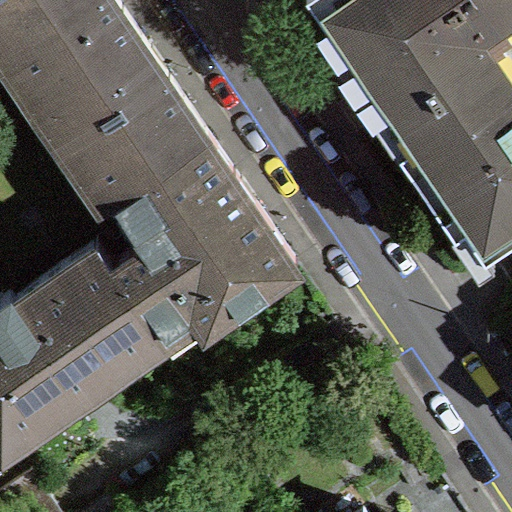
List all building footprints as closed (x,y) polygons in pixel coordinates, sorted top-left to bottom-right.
[(117,192),(209,128),(158,52),(122,0),(0,0),(0,22),(51,96),(37,105),(64,144),(77,135),(117,192)] [(511,39),(503,26),(511,19),(511,0),(317,0),(379,88),(411,135),(400,142),(455,221),(465,214),(486,244),(488,243),(511,226),(511,39)] [(145,233),(111,256),(158,325),(192,302),(205,321),(298,257),(248,184),(209,128),(117,192),(145,233)] [(0,433),(64,390),(72,402),(88,392),(104,381),(95,368),(158,325),(111,256),(96,234),(15,289),(10,282),(0,289),(0,433)] [(0,507),(8,511),(64,511),(32,465),(0,487),(0,507)] [(369,511),(363,502),(348,511),(323,511),(321,507),(313,511),(369,511)]
